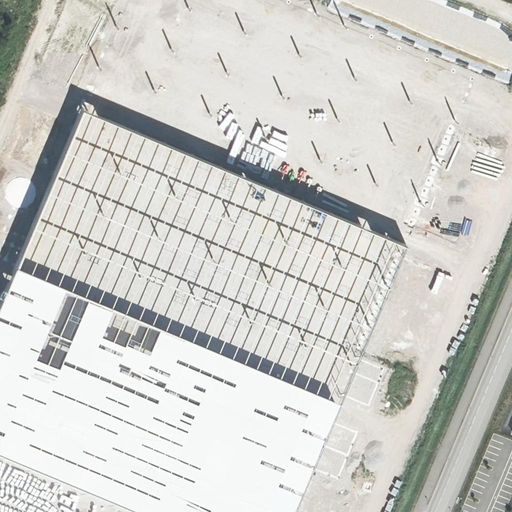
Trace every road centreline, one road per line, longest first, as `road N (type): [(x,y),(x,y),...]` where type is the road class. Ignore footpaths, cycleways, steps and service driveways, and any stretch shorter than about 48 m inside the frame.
road 1 (unknown): [(0,420),(177,0),(227,0),(511,118)]
road 2 (unclassified): [(511,334),(437,511)]
